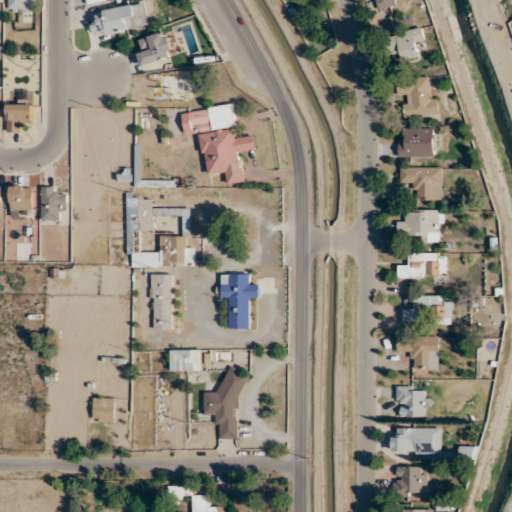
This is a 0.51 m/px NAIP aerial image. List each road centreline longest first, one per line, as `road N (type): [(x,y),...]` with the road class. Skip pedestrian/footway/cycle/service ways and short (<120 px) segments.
road 1 (tertiary): [(301,511),(298,149),(228,0)]
road 2 (residential): [(365,511),(367,106),(348,0)]
road 3 (residential): [(302,463),(0,464)]
road 4 (residential): [(0,161),(45,152),(56,135),(55,0)]
